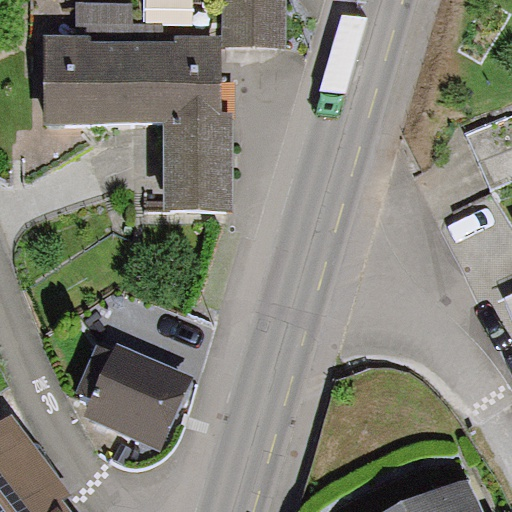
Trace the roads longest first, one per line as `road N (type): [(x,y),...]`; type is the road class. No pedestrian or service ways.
road 1 (residential): [(172,511),(127,500),(88,472),(50,416),(0,281)]
road 2 (residential): [(511,458),(480,397),(422,319),(306,261)]
road 3 (tertiary): [(384,0),(306,261)]
road 4 (tertiary): [(306,261),(234,511)]
